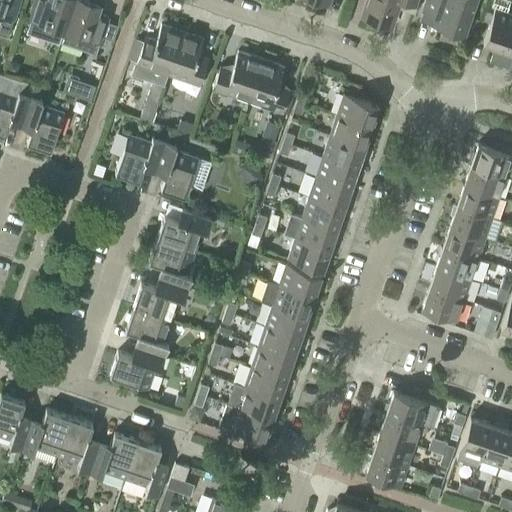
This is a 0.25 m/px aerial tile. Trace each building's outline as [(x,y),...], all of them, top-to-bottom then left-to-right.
[(0,0),(0,33),(7,36),(17,6),(6,2),(6,0),(0,0)] [(61,35),(73,0),(33,0),(27,18),(39,22),(38,27),(61,35)] [(100,3),(91,0),(73,0),(61,35),(59,41),(95,53),(108,17),(96,13),(100,3)] [(398,0),(401,0),(416,5),(417,0),(366,0),(361,16),(390,26),(398,0)] [(460,43),(474,0),(425,0),(422,11),(435,16),(432,25),(442,28),(439,36),(460,43)] [(499,64),(511,24),(511,13),(506,11),(494,8),(482,43),(494,47),(489,61),(499,64)] [(167,72),(182,30),(161,23),(154,44),(143,40),(131,73),(163,84),(167,72)] [(511,24),(499,64),(508,67),(511,56),(511,24)] [(202,38),(182,30),(167,72),(199,83),(206,62),(195,58),(202,38)] [(246,100),(261,58),(237,50),(231,69),(219,65),(212,88),(246,100)] [(284,66),(261,58),(246,100),(281,112),(289,89),(277,85),(284,66)] [(20,124),(30,95),(34,84),(22,80),(0,72),(0,132),(5,134),(9,120),(20,124)] [(69,75),(65,88),(92,96),(96,82),(69,75)] [(299,90),(296,100),(304,103),(308,93),(299,90)] [(343,93),(336,114),(371,126),(378,104),(343,93)] [(42,99),(30,95),(20,124),(31,128),(26,142),(50,150),(63,111),(40,104),(42,99)] [(139,117),(151,121),(157,102),(146,98),(139,117)] [(301,113),(304,103),(296,100),(292,110),(301,113)] [(364,146),(371,126),(336,114),(329,134),(364,146)] [(286,131),(282,141),(291,144),(294,134),(286,131)] [(154,169),(164,140),(152,136),(150,141),(127,133),(114,172),(138,180),(143,166),(154,169)] [(357,166),(364,146),(329,134),(322,155),(357,166)] [(273,140),(263,137),(260,147),(248,143),(245,152),(267,159),(273,140)] [(176,145),(164,140),(154,169),(165,173),(160,187),(184,195),(188,184),(201,188),(210,161),(174,149),(176,145)] [(288,154),(291,144),(282,141),(279,151),(288,154)] [(511,154),(477,142),(470,164),(505,176),(511,154)] [(357,166),(322,155),(315,175),(350,187),(357,166)] [(498,196),(505,176),(470,164),(463,184),(498,196)] [(272,172),(268,182),(276,185),(280,175),(272,172)] [(350,187),(315,175),(308,195),(343,207),(350,187)] [(273,195),(276,185),(268,182),(265,192),(273,195)] [(491,217),(498,196),(463,184),(456,205),(491,217)] [(336,228),(343,207),(308,195),(301,216),(336,228)] [(484,237),(491,217),(456,205),(449,225),(484,237)] [(163,214),(156,237),(194,250),(201,228),(206,229),(210,217),(181,207),(177,218),(163,214)] [(329,248),(336,228),(301,216),(289,212),(282,232),(294,236),(329,248)] [(258,213),(254,223),(263,226),(266,216),(258,213)] [(259,236),(263,226),(254,223),(251,233),(259,236)] [(477,257),(484,237),(449,225),(442,245),(477,257)] [(322,270),(329,248),(294,236),(287,257),(322,270)] [(186,272),(194,250),(156,237),(148,260),(161,265),(158,276),(187,286),(191,274),(186,272)] [(470,278),(477,257),(442,245),(435,266),(470,278)] [(242,260),(238,269),(247,272),(250,262),(242,260)] [(285,262),(278,283),(313,295),(320,274),(285,262)] [(463,298),(470,278),(435,266),(428,286),(463,298)] [(243,282),(247,272),(238,269),(235,280),(243,282)] [(183,298),(187,286),(158,276),(154,286),(140,282),(132,305),(171,318),(178,296),(183,298)] [(503,278),(499,288),(507,290),(510,280),(503,278)] [(306,316),(313,295),(278,283),(266,279),(259,299),(271,304),(306,316)] [(456,319),(463,298),(428,286),(421,307),(456,319)] [(504,300),(507,290),(499,288),(496,298),(504,300)] [(511,331),(511,292),(500,327),(511,331)] [(228,300),(224,310),(233,313),(236,303),(228,300)] [(299,336),(306,316),(271,304),(264,324),(299,336)] [(163,340),(171,318),(132,305),(124,329),(138,333),(135,344),(164,354),(168,342),(163,340)] [(483,335),(491,337),(500,311),(491,308),(483,335)] [(229,323),(233,313),(224,310),(221,321),(229,323)] [(292,356),(299,336),(264,324),(257,345),(292,356)] [(214,341),(210,351),(219,354),(222,344),(214,341)] [(160,366),(164,354),(135,344),(131,355),(117,350),(109,374),(147,387),(155,364),(160,366)] [(285,377),(292,356),(257,345),(250,365),(285,377)] [(215,364),(219,354),(210,351),(207,361),(215,364)] [(278,397),(285,377),(250,365),(243,385),(278,397)] [(200,382),(196,392),(205,395),(208,385),(200,382)] [(278,397),(243,385),(234,382),(227,403),(271,418),(278,397)] [(386,411),(421,423),(432,427),(440,406),(393,390),(386,411)] [(20,447),(30,418),(19,414),(24,400),(0,392),(0,435),(10,438),(8,443),(20,447)] [(201,405),(205,395),(196,392),(193,402),(201,405)] [(271,418),(227,403),(226,402),(219,423),(264,439),(271,418)] [(55,454),(69,416),(45,408),(41,422),(30,418),(20,447),(32,451),(34,447),(55,454)] [(421,423),(386,411),(379,432),(414,444),(421,423)] [(461,425),(465,414),(456,412),(453,422),(461,425)] [(92,424),(69,416),(55,454),(77,462),(76,466),(88,470),(98,441),(88,438),(92,424)] [(479,458),(491,423),(469,416),(456,457),(477,464),(479,458)] [(499,465),(511,430),(491,423),(479,458),(499,465)] [(511,469),(511,430),(499,465),(511,469)] [(124,477),(137,439),(114,431),(109,445),(98,441),(88,470),(100,474),(102,470),(124,477)] [(414,444),(379,432),(372,452),(407,464),(414,444)] [(160,447),(137,439),(124,477),(146,485),(144,489),(157,494),(167,465),(155,461),(160,447)] [(446,443),(443,454),(451,456),(454,446),(446,443)] [(400,485),(407,464),(372,452),(365,473),(400,485)] [(447,466),(451,456),(443,454),(440,463),(447,466)] [(174,461),(170,475),(184,480),(188,466),(174,461)] [(193,483),(184,480),(170,475),(166,487),(173,489),(189,495),(193,483)] [(467,494),(469,485),(460,482),(457,490),(467,494)] [(428,495),(437,497),(440,487),(432,485),(428,495)] [(480,489),(469,485),(467,494),(477,497),(480,489)] [(169,503),(173,489),(166,487),(161,500),(169,503)] [(212,496),(206,511),(241,511),(243,506),(212,496)] [(507,508),(510,499),(500,496),(498,504),(507,508)] [(165,511),(169,503),(161,500),(157,511),(165,511)] [(364,511),(336,502),(332,511),(364,511)]
